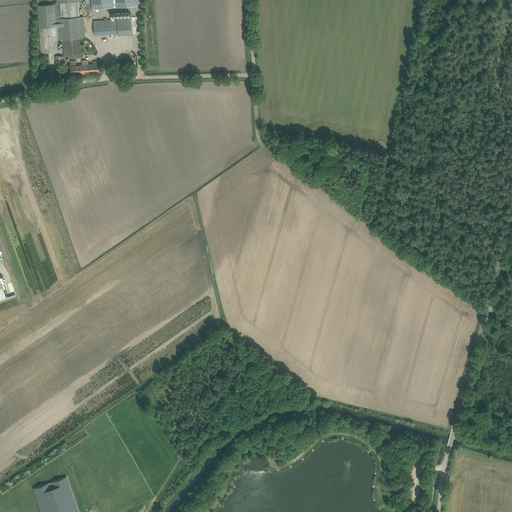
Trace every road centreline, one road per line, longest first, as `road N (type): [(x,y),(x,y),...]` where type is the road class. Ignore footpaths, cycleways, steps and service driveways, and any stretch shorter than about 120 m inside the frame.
road 1 (unclassified): [(437,511),(446,450),(511,215)]
road 2 (track): [(248,0),(252,74),(107,76)]
